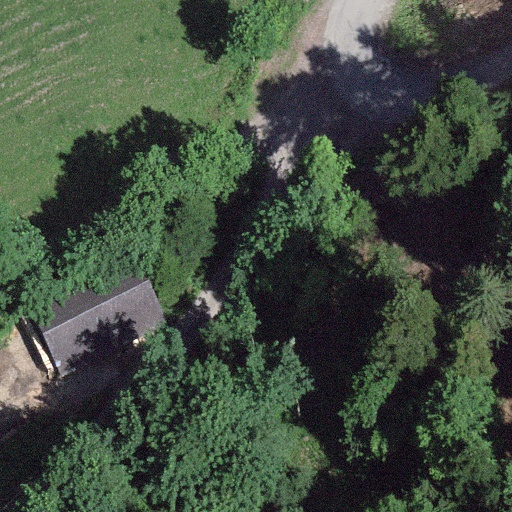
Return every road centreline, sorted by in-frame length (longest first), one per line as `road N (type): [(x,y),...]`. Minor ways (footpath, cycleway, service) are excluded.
road 1 (track): [(352,68),(210,305),(24,511)]
road 2 (unclassified): [(362,0),(349,20),(352,68),(389,96),(462,90),(511,64)]
